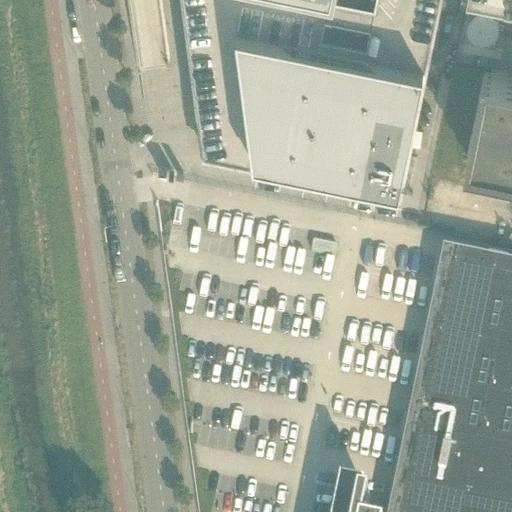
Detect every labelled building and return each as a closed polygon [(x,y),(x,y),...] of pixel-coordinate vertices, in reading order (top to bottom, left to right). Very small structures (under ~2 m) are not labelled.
[(424,67),(320,46),(329,0),(204,0),(224,150),(296,165),(399,188),(399,186),(400,184),(411,127),(412,126),(412,125),(424,67)] [(511,13),(507,12),(503,33),(511,34),(511,13)] [(511,75),(484,69),(466,159),(511,168),(511,75)] [(511,511),(511,268),(444,255),(444,257),(450,258),(397,511),(368,511),(369,510),(362,509),(365,495),(341,490),(336,511),(511,511)] [(399,411),(403,412),(407,398),(378,390),(371,413),(396,420),(399,411)]
